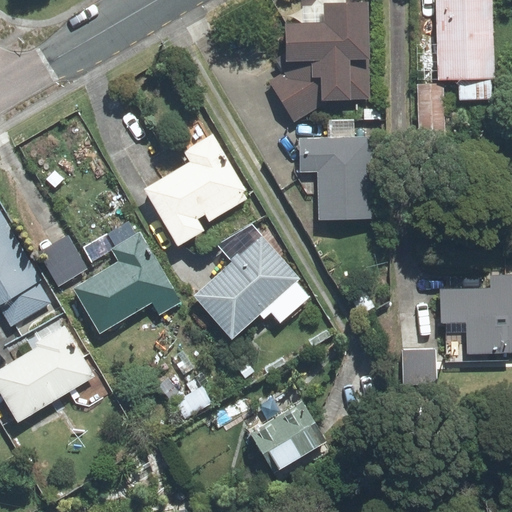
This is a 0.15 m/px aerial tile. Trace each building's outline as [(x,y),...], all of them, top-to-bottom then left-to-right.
[(295,120),(337,95),(374,94),(372,0),(330,0),(331,26),(287,27),(288,76),(274,84),(295,120)] [(496,0),(441,0),(444,76),(498,75),(496,0)] [(495,78),(459,79),(459,96),(496,95),(495,78)] [(445,82),(424,83),(425,130),(446,130),(445,82)] [(199,161),(151,189),(183,243),(210,228),(202,216),(208,212),(212,218),(250,196),(215,136),(192,149),(199,161)] [(374,137),(308,139),(308,167),(323,167),(324,212),(375,211),(374,137)] [(3,215),(0,216),(0,302),(2,301),(12,319),(49,297),(39,280),(42,278),(3,215)] [(124,262),(79,289),(103,328),(153,297),(160,308),(180,296),(143,236),(118,252),(124,262)] [(298,276),(262,238),(203,292),(239,330),(298,276)] [(381,305),(368,284),(352,295),(365,315),(381,305)] [(511,287),(452,290),(453,318),(474,317),(475,342),(511,340),(511,287)] [(95,371),(70,331),(0,373),(0,378),(22,415),(95,371)] [(208,384),(182,398),(191,416),(217,402),(208,384)] [(307,402),(255,435),(276,469),(328,436),(307,402)] [(151,443),(134,454),(149,477),(166,466),(151,443)]
